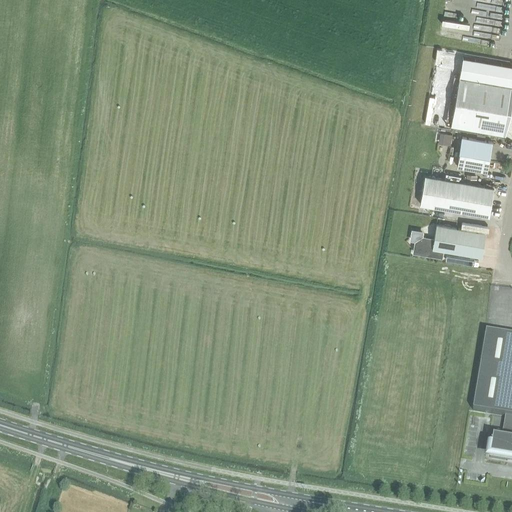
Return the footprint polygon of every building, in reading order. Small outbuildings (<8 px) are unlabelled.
[(450,125),(502,134),(510,86),(459,77),(450,125)] [(438,144),(446,145),(447,134),(439,133),(438,144)] [(462,137),(457,166),(486,172),(492,142),(462,137)] [(419,204),(488,216),(493,188),(424,176),(419,204)] [(442,250),(481,257),(486,233),(436,224),(433,240),(420,237),(420,236),(419,233),(415,232),(413,234),(412,237),(414,239),(416,240),(414,252),(441,257),(442,250)] [(511,296),(492,293),(472,411),(505,417),(501,440),(492,439),(489,457),(511,460),(511,296)]
